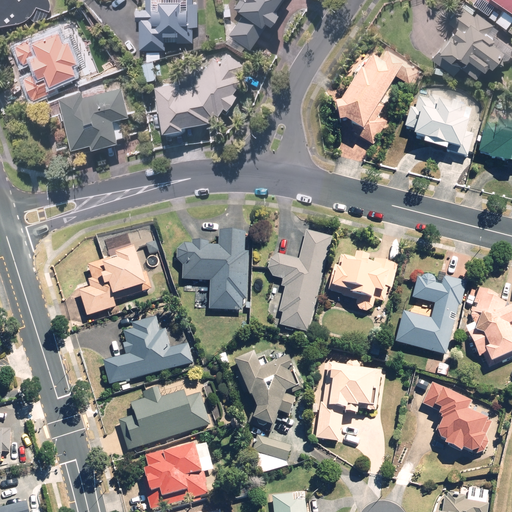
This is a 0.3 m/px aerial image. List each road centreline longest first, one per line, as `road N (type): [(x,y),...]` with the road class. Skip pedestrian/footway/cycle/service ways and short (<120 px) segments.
road 1 (tertiary): [(88,511),(9,243)]
road 2 (residential): [(511,235),(287,178)]
road 3 (residential): [(0,216),(98,186),(158,186)]
road 4 (residential): [(158,186),(9,243)]
